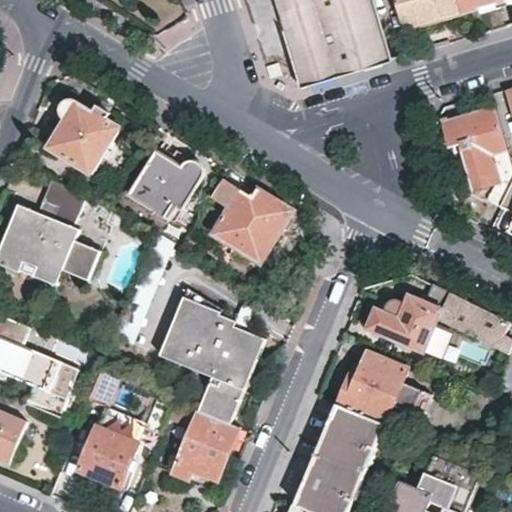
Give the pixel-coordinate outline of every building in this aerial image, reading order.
[(391,62),(372,0),(280,0),(306,86),(352,73),(391,62)] [(460,0),(395,0),(403,23),(428,16),(430,24),(464,14),(460,0)] [(460,0),(464,14),(479,10),(478,7),(499,0),(460,0)] [(183,18),(162,34),(171,45),(191,29),(183,18)] [(92,171),(122,125),(107,117),(111,111),(99,103),(94,109),(77,99),(70,97),(65,99),(62,105),(61,109),(62,113),(65,117),(49,144),(92,171)] [(499,181),(491,199),(504,205),(511,187),(511,155),(509,146),(497,107),(447,122),(454,144),(463,141),(478,186),(499,181)] [(182,164),(158,149),(129,195),(169,219),(178,207),(182,208),(205,172),(205,169),(203,164),(200,160),(195,158),(190,158),(185,160),(182,164)] [(23,198),(0,250),(0,255),(25,266),(28,257),(64,272),(68,262),(93,273),(105,244),(79,234),(83,224),(76,220),(87,194),(52,179),(41,205),(23,198)] [(214,197),(231,207),(241,189),(225,179),(214,197)] [(38,202),(44,187),(28,180),(22,195),(38,202)] [(270,194),(258,187),(253,195),(241,189),(231,207),(215,234),(263,262),(294,209),(270,194)] [(177,244),(157,232),(117,334),(135,343),(177,244)] [(60,282),(64,272),(28,257),(25,266),(60,282)] [(463,297),(435,283),(429,297),(411,292),(407,301),(403,299),(398,298),(394,300),(390,304),(387,309),(378,306),(369,327),(427,350),(439,320),(452,326),(452,324),(455,318),(463,297)] [(233,422),(266,340),(237,327),(239,322),(221,315),(223,311),(188,286),(160,355),(213,378),(200,409),(233,422)] [(511,322),(507,320),(463,297),(455,318),(452,324),(511,354),(511,352),(511,336),(508,336),(511,324),(511,323),(511,322)] [(0,334),(0,317),(1,315),(0,314),(0,369),(36,384),(28,405),(62,419),(81,370),(0,334)] [(359,377),(352,375),(340,403),(389,423),(397,404),(425,414),(434,391),(407,380),(411,368),(370,351),(359,377)] [(511,352),(511,354),(501,388),(511,391),(511,352)] [(108,405),(120,375),(104,368),(91,398),(108,405)] [(165,428),(175,404),(159,398),(147,427),(163,433),(165,428)] [(194,406),(177,400),(165,428),(182,435),(194,406)] [(0,453),(2,454),(21,412),(0,403),(0,453)] [(389,423),(340,403),(299,505),(315,511),(350,511),(357,498),(351,496),(358,479),(365,481),(371,468),(364,464),(371,447),(377,450),(389,423)] [(242,426),(233,422),(200,409),(175,471),(191,477),(197,464),(222,473),(242,426)] [(122,485),(140,442),(99,424),(81,467),(122,485)] [(468,511),(484,475),(437,455),(427,482),(440,487),(436,497),(452,503),(448,511),(430,511),(436,497),(423,492),(404,484),(392,511),(468,511)] [(436,497),(440,487),(427,482),(423,492),(436,497)] [(315,511),(299,505),(294,503),(290,511),(315,511)]
